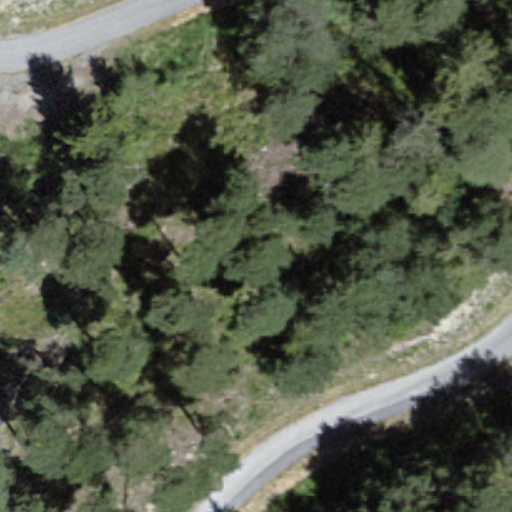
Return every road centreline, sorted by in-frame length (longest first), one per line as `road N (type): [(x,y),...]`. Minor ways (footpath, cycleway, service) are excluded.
road 1 (track): [(244,511),(287,466),(492,356),(511,330)]
road 2 (track): [(200,0),(48,68),(0,59)]
